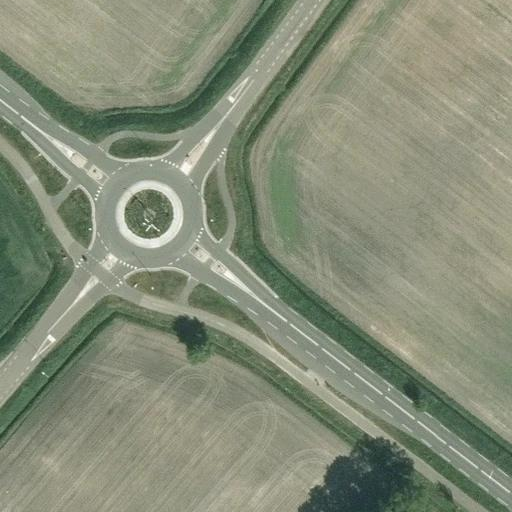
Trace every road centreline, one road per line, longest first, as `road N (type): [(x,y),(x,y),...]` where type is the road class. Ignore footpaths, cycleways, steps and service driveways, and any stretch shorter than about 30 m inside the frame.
road 1 (tertiary): [(511,496),(184,242)]
road 2 (unclassified): [(176,179),(314,0)]
road 3 (tertiary): [(0,388),(122,248)]
road 4 (tertiary): [(114,190),(0,105)]
